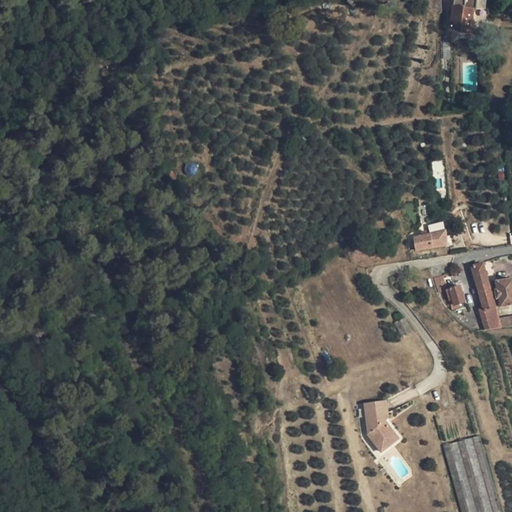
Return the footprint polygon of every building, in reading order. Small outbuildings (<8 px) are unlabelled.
[(442,12),(441,0),(429,0),(430,13),(442,12)] [(454,0),(451,31),(471,33),(474,9),(476,9),(476,0),(454,0)] [(511,113),(503,114),(511,197),(511,113)] [(436,246),(447,245),(446,230),(414,237),(416,250),(426,249),(426,251),(436,249),(436,246)] [(501,328),(511,325),(511,316),(499,318),(483,263),(472,266),(484,308),(479,309),(485,329),(501,328)] [(438,293),(447,289),(443,276),(434,279),(438,293)] [(511,305),(511,278),(496,281),(498,290),(496,290),(497,299),(499,298),(500,307),(511,305)] [(465,302),(461,285),(447,289),(452,306),(453,310),(461,307),(460,304),(465,302)] [(452,306),(447,289),(438,293),(443,303),(446,308),(452,306)] [(402,338),(413,332),(405,317),(395,323),(402,338)] [(428,392),(461,511),(501,511),(463,376),(455,378),(457,384),(428,392)] [(386,400),(365,403),(369,433),(368,434),(382,452),(390,445),(386,440),(395,433),(385,421),(389,419),(386,400)] [(386,440),(390,445),(399,438),(395,433),(386,440)]
